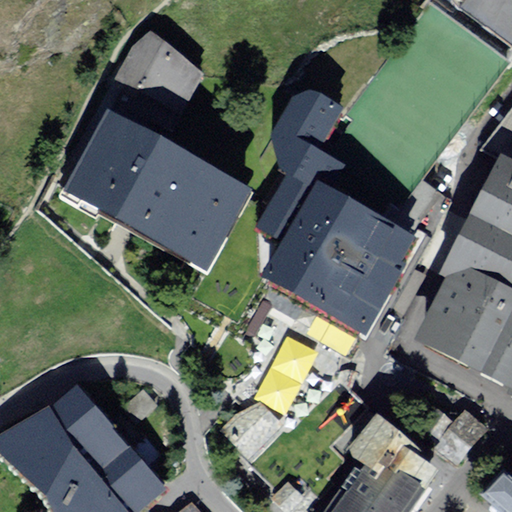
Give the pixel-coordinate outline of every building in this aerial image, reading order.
[(511,0),(462,0),(457,9),(511,53),(511,0)] [(145,39),(118,83),(174,117),(201,73),(145,39)] [(442,177),(379,140),(388,125),(327,93),(288,96),(264,132),(274,165),(316,189),(269,264),(358,316),(442,177)] [(107,130),(67,200),(206,279),(246,208),(107,130)] [(511,166),(511,167),(483,154),(400,325),(511,376),(511,373),(511,166)] [(287,401),(318,339),(285,322),(253,385),(287,401)] [(81,371),(46,400),(41,395),(0,420),(0,444),(35,503),(40,511),(138,511),(139,511),(136,506),(170,478),(81,371)] [(250,449),(240,460),(275,495),(358,413),(323,377),(291,409),(250,449)] [(250,449),(291,409),(287,401),(253,385),(222,417),(250,449)] [(355,450),(314,511),(405,511),(443,455),(370,408),(346,444),(355,450)] [(460,448),(476,424),(450,408),(435,432),(460,448)] [(511,511),(511,466),(501,462),(478,494),(501,511),(511,511)] [(197,511),(184,499),(172,511),(197,511)]
